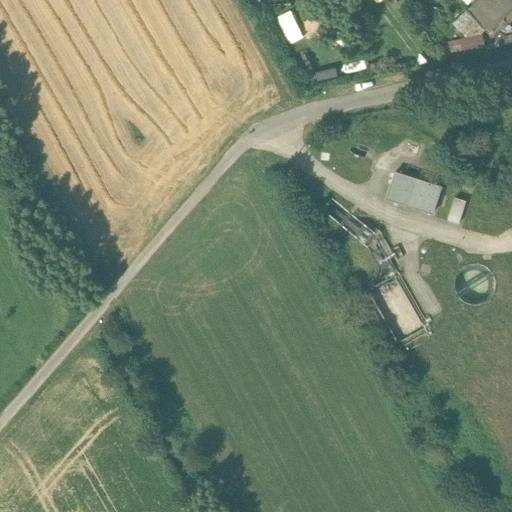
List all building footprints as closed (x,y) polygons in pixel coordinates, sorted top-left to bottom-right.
[(486,3),(483,0),(476,0),(465,10),(487,33),(502,19),(486,3)] [(511,0),(489,0),(486,3),(502,19),(502,20),(511,10),(511,0)] [(295,18),(281,21),(284,35),(298,32),(295,18)] [(482,33),(459,38),(462,50),(484,45),(482,33)] [(440,187),(394,172),(386,199),(432,213),(440,187)] [(453,198),(446,221),(457,225),(465,202),(453,198)]
